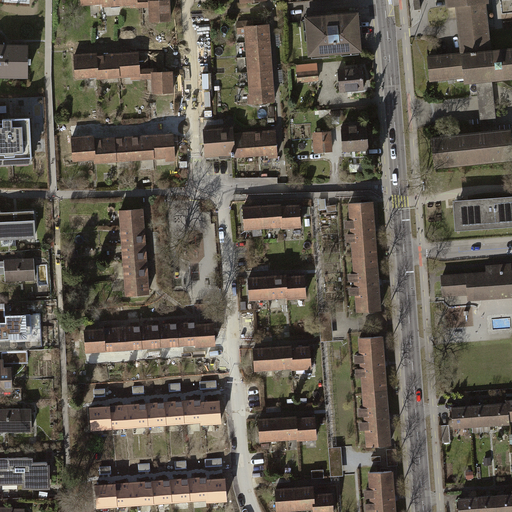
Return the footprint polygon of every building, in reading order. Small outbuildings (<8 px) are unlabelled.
[(146,2),(149,2),(149,0),(135,0),(136,5),(126,6),(127,11),(147,10),(146,2)] [(146,2),(147,10),(147,23),(169,22),(168,1),(149,2),(146,2)] [(484,2),(458,5),(463,55),(429,58),(431,80),(465,76),(466,82),(479,81),(490,80),(511,77),(511,49),(489,52),(487,28),(487,26),(489,25),(487,10),(485,11),(484,2)] [(361,54),(357,14),(304,18),(308,59),(361,54)] [(243,35),(243,27),(252,27),(252,21),(235,22),(236,36),(243,35)] [(243,35),(243,43),(269,41),(268,26),(252,27),(243,27),(243,35)] [(243,43),(244,58),(270,57),(269,41),(243,43)] [(0,79),(26,79),(26,47),(0,47),(0,79)] [(95,78),(94,57),(94,53),(72,55),(74,79),(95,78)] [(116,55),(118,79),(129,78),(139,77),(139,71),(138,54),(116,55)] [(118,79),(116,55),(94,57),(95,78),(96,80),(118,79)] [(244,58),(245,74),(271,73),(270,57),(244,58)] [(319,81),(317,62),(296,64),(297,83),(319,81)] [(364,88),(363,65),(338,67),(340,90),(364,88)] [(149,74),(152,74),(152,70),(139,71),(139,77),(129,78),(130,83),(150,82),(149,74)] [(149,74),(150,82),(151,95),(173,93),(171,72),(152,74),(149,74)] [(245,74),(246,89),(271,88),(271,73),(245,74)] [(490,80),(479,81),(480,96),(483,118),(484,133),(496,132),(495,126),(490,83),(490,80)] [(246,89),(246,105),(272,104),(271,88),(246,89)] [(370,148),(368,121),(356,122),(356,123),(349,124),(350,127),(342,128),(343,150),(353,149),(368,148),(370,148)] [(234,154),(233,133),(233,127),(205,128),(206,156),(234,154)] [(0,163),(32,162),(30,130),(0,131),(0,163)] [(333,150),(332,130),(313,132),(314,152),(333,150)] [(254,132),(256,158),(276,157),(275,131),(254,132)] [(511,158),(511,143),(511,131),(496,132),(484,133),(451,137),(451,135),(442,136),(442,138),(433,139),(435,166),(511,158)] [(256,158),(254,132),(233,133),(234,154),(234,159),(256,158)] [(154,134),(156,158),(166,157),(166,160),(176,160),(174,133),(154,134)] [(94,159),(93,138),(93,134),(70,135),(72,160),(94,159)] [(134,136),(135,159),(156,158),(154,134),(134,136)] [(113,137),(115,160),(135,159),(134,136),(113,137)] [(94,159),(95,162),(115,160),(113,137),(93,138),(94,159)] [(368,148),(353,149),(353,157),(369,156),(368,148)] [(457,229),(511,224),(511,198),(466,202),(455,203),(457,229)] [(353,257),(378,255),(374,201),(349,202),(350,219),(345,219),(345,228),(350,227),(351,232),(346,233),(347,241),(351,241),(353,257)] [(280,205),(280,203),(261,204),(263,228),(282,227),(280,205)] [(301,227),(299,203),(280,205),(282,227),(282,229),(301,227)] [(263,228),(261,204),(242,205),(244,229),(263,228)] [(38,236),(36,209),(0,211),(0,238),(0,239),(1,246),(15,245),(15,238),(38,236)] [(117,228),(143,227),(142,209),(116,211),(117,228)] [(119,246),(144,244),(143,227),(117,228),(119,246)] [(120,263),(145,261),(144,244),(119,246),(120,263)] [(356,312),(382,310),(378,255),(353,257),(354,272),(349,273),(350,281),(354,280),(355,286),(350,286),(350,295),(355,294),(356,312)] [(34,280),(33,258),(0,259),(0,274),(5,274),(5,281),(34,280)] [(121,280),(146,279),(145,261),(120,263),(121,280)] [(511,295),(511,270),(511,271),(511,265),(487,267),(487,273),(461,275),(462,290),(469,289),(469,299),(511,295)] [(286,275),(285,273),(266,275),(268,299),(287,297),(286,275)] [(306,298),(304,274),(286,275),(287,297),(287,299),(306,298)] [(268,299),(266,275),(248,276),(249,300),(268,299)] [(462,290),(461,275),(443,276),(444,291),(462,290)] [(122,298),(148,296),(146,279),(121,280),(122,298)] [(5,307),(0,306),(0,339),(11,339),(11,335),(32,334),(32,329),(41,328),(40,314),(31,314),(5,315),(5,307)] [(332,327),(331,313),(323,313),(318,314),(319,340),(320,343),(326,342),(333,342),(332,327)] [(387,315),(377,316),(378,324),(378,332),(387,331),(387,324),(387,315)] [(194,324),(194,322),(176,323),(177,347),(196,345),(194,324)] [(177,347),(176,323),(157,324),(159,348),(177,347)] [(214,346),(213,323),(194,324),(196,345),(196,347),(214,346)] [(159,348),(157,324),(139,326),(140,349),(159,348)] [(140,349),(139,326),(120,327),(122,350),(140,349)] [(122,350),(120,327),(102,328),(103,352),(122,350)] [(103,352),(102,328),(83,329),(85,353),(103,352)] [(363,392),(388,390),(384,336),(359,337),(360,353),(355,354),(356,362),(361,362),(361,367),(356,367),(357,377),(362,376),(363,392)] [(290,348),(290,346),(271,347),(273,371),(292,370),(290,348)] [(273,371),(271,347),(252,349),(254,373),(273,371)] [(311,371),(309,347),(290,348),(292,370),(292,372),(311,371)] [(27,351),(2,352),(2,361),(2,363),(28,362),(27,351)] [(2,361),(0,360),(0,388),(11,388),(10,368),(2,369),(2,363),(2,361)] [(367,447),(392,445),(388,390),(363,392),(364,407),(358,408),(359,416),(365,416),(365,421),(360,422),(360,430),(366,430),(367,447)] [(201,403),(201,400),(182,402),(184,425),(202,424),(201,403)] [(221,425),(219,401),(201,403),(202,424),(203,426),(221,425)] [(184,425),(182,402),(164,403),(166,427),(184,425)] [(508,422),(507,402),(489,404),(491,426),(509,425),(508,422)] [(166,427),(164,403),(145,404),(147,428),(166,427)] [(147,428),(145,404),(127,406),(129,429),(147,428)] [(491,426),(489,404),(471,405),(473,427),(491,426)] [(473,427),(471,405),(453,406),(455,429),(473,427)] [(129,429),(127,406),(108,407),(110,430),(129,429)] [(110,430),(108,407),(90,408),(92,432),(110,430)] [(0,434),(31,433),(30,409),(0,410),(0,434)] [(295,420),(295,418),(276,419),(278,443),(297,442),(295,420)] [(316,443),(315,418),(295,420),(297,442),(297,444),(316,443)] [(278,443),(276,419),(257,421),(259,445),(278,443)] [(442,426),(444,443),(451,442),(450,425),(442,426)] [(343,465),(341,447),(335,447),(329,448),(331,476),(343,475),(343,465)] [(396,450),(387,451),(388,464),(388,467),(398,466),(398,464),(396,450)] [(30,466),(30,460),(0,460),(0,486),(22,486),(22,490),(48,490),(48,466),(30,466)] [(324,478),(324,469),(312,470),(313,479),(324,478)] [(367,511),(393,511),(391,474),(366,476),(367,511)] [(187,480),(189,503),(207,502),(206,481),(206,479),(187,480)] [(169,481),(170,504),(189,503),(187,480),(169,481)] [(207,502),(207,504),(226,503),(224,480),(206,481),(207,502)] [(150,482),(152,505),(170,504),(169,481),(150,482)] [(132,484),(134,507),(152,505),(150,482),(132,484)] [(114,485),(115,508),(134,507),(132,484),(114,485)] [(95,486),(97,509),(115,508),(114,485),(95,486)] [(313,496),(312,488),(293,489),(294,511),(303,511),(314,511),(313,496)] [(294,511),(293,489),(275,490),(275,511),(294,511)] [(511,511),(511,494),(496,495),(497,511),(511,511)] [(332,511),(332,495),(313,496),(314,511),(313,511),(332,511)] [(497,511),(496,495),(478,496),(479,511),(497,511)] [(479,511),(478,496),(460,498),(461,511),(479,511)]
